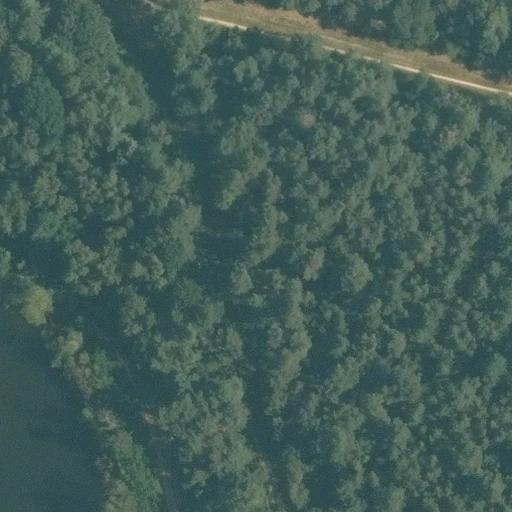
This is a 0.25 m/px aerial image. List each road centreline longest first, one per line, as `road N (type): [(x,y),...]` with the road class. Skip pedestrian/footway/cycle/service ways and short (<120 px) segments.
road 1 (track): [(116,0),(138,9),(163,3),(511,78)]
road 2 (track): [(183,511),(173,444),(117,343),(0,249)]
